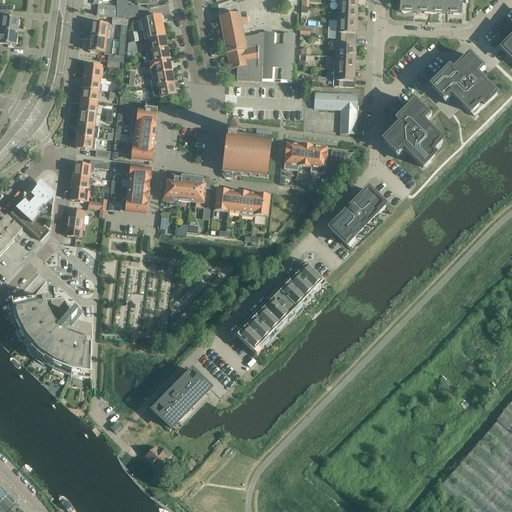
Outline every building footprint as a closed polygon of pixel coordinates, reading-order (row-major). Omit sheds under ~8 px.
[(337,0),(338,10),(357,10),(357,0),(337,0)] [(400,0),(400,12),(460,15),(461,1),(463,2),(463,0),(400,0)] [(128,12),(128,7),(116,7),(117,19),(138,18),(138,11),(128,12)] [(357,23),(357,10),(338,10),(337,22),(357,23)] [(19,20),(7,18),(7,12),(0,11),(0,31),(17,33),(19,20)] [(259,35),(256,36),(244,38),(241,26),(248,24),(246,14),(239,15),(239,14),(220,18),(227,55),(228,54),(231,70),(237,69),(236,81),(235,81),(235,82),(261,83),(261,80),(293,81),(293,82),(296,35),(259,33),(259,35)] [(164,37),(162,25),(160,17),(144,20),(148,40),(164,37)] [(128,27),(128,20),(113,18),(112,25),(128,27)] [(356,34),(357,23),(337,22),(336,40),(357,40),(357,34),(356,34)] [(107,40),(108,32),(112,32),(112,26),(109,25),(109,26),(92,24),(90,38),(107,40)] [(0,44),(16,47),(17,33),(0,31),(0,44)] [(137,32),(128,34),(130,43),(139,41),(137,32)] [(511,34),(511,35),(495,52),(507,63),(511,58),(511,34)] [(150,52),(167,49),(164,37),(148,40),(150,52)] [(105,54),(107,40),(90,38),(88,52),(105,54)] [(356,47),(357,40),(336,40),(335,58),(355,58),(356,47)] [(152,63),(169,60),(167,49),(150,52),(152,63)] [(107,62),(120,64),(123,64),(124,57),(108,55),(107,62)] [(462,105),(474,117),(496,95),(478,77),(481,74),(479,72),(482,69),(469,56),(459,67),(455,63),(449,70),(449,69),(431,87),(446,102),(453,96),(458,102),(457,103),(461,106),(462,105)] [(355,58),(335,58),(329,57),(329,69),(335,70),(355,70),(355,58)] [(150,76),(151,76),(155,75),(171,72),(169,60),(152,63),(148,64),(150,76)] [(119,70),(120,64),(107,62),(107,69),(119,70)] [(85,78),(100,80),(101,68),(86,66),(85,78)] [(354,82),(355,70),(335,70),(334,88),(354,89),(355,82),(354,82)] [(171,72),(155,75),(151,76),(152,80),(150,81),(151,88),(157,87),(173,83),(171,72)] [(98,91),(100,80),(85,78),(83,90),(98,91)] [(173,83),(157,87),(151,88),(154,100),(159,99),(176,96),(173,83)] [(97,103),(98,91),(83,90),(82,101),(97,103)] [(362,132),(363,101),(358,101),(358,96),(315,94),(314,110),(341,111),(340,134),(356,135),(356,132),(362,132)] [(95,115),(97,103),(82,101),(80,113),(95,115)] [(441,143),(423,125),(429,119),(427,117),(415,104),(397,122),(401,125),(402,126),(398,131),(395,133),(393,136),(391,139),(390,142),(388,146),(397,155),(400,152),(402,154),(405,151),(423,168),(435,157),(431,153),(435,149),(434,148),(439,142),(441,143)] [(156,126),(158,109),(145,108),(145,111),(133,110),(132,123),(156,126)] [(94,127),(95,115),(80,113),(79,125),(94,127)] [(156,126),(132,123),(131,123),(130,126),(129,136),(134,136),(155,139),(156,126)] [(92,139),(94,127),(79,125),(77,137),(92,139)] [(273,142),(273,140),(256,138),(245,137),(246,134),(237,133),(237,131),(237,128),(228,127),(225,146),(222,146),(220,161),(223,162),(222,173),(222,175),(225,179),(235,181),(235,177),(241,178),(241,175),(256,177),(268,179),(269,176),(264,176),(265,167),(268,167),(270,150),(267,150),(268,142),(273,142)] [(154,150),(155,139),(134,136),(133,147),(154,150)] [(96,139),(92,139),(77,137),(76,149),(94,151),(96,139)] [(297,172),(300,146),(286,145),(284,170),(297,172)] [(310,173),(313,148),(300,146),(297,172),(298,172),(298,167),(311,169),(310,173)] [(152,163),(154,150),(133,147),(131,160),(152,163)] [(324,175),(327,149),(313,148),(310,173),(324,175)] [(110,160),(111,153),(96,151),(96,158),(110,160)] [(108,171),(109,164),(90,162),(90,167),(75,165),(73,177),(89,179),(90,172),(94,173),(94,169),(108,171)] [(150,181),(151,169),(131,167),(129,179),(150,181)] [(212,190),(213,181),(172,176),(172,182),(168,181),(166,181),(164,202),(172,203),(173,203),(173,201),(203,204),(205,190),(212,190)] [(93,180),(89,179),(73,177),(72,189),(87,191),(88,185),(92,186),(93,180)] [(149,192),(150,181),(129,179),(128,190),(149,192)] [(20,206),(10,215),(41,242),(49,233),(45,229),(44,228),(43,227),(49,221),(49,220),(51,220),(51,221),(52,220),(51,220),(53,200),(44,191),(37,185),(24,200),(23,200),(23,201),(25,202),(23,204),(20,206)] [(86,203),(87,191),(72,189),(70,201),(86,203)] [(147,203),(149,192),(128,190),(127,201),(147,203)] [(228,213),(230,192),(217,191),(214,212),(228,213)] [(384,208),(385,207),(368,191),(330,230),(346,246),(347,245),(346,244),(352,238),(353,239),(364,228),(362,227),(366,223),(367,225),(378,214),(376,213),(383,206),(384,208)] [(241,215),(243,194),(230,192),(228,213),(241,215)] [(254,216),(257,195),(243,194),(241,215),(240,217),(254,219),(254,216)] [(268,218),(270,197),(257,195),(254,216),(268,218)] [(146,215),(147,203),(127,201),(122,200),(120,212),(146,215)] [(102,205),(101,205),(89,203),(88,210),(100,211),(101,211),(102,205)] [(82,239),(85,213),(69,211),(66,237),(82,239)] [(20,240),(18,238),(22,233),(8,220),(0,228),(0,257),(17,240),(19,241),(20,240)] [(304,264),(235,335),(234,335),(233,336),(233,337),(233,338),(234,339),(235,339),(236,339),(237,337),(254,354),(323,282),(307,266),(306,266),(307,265),(308,265),(308,264),(307,262),(306,262),(305,262),(305,263),(304,264)] [(81,316),(77,312),(73,308),(70,311),(69,311),(64,298),(9,304),(9,306),(13,324),(14,325),(22,341),(23,343),(35,357),(36,358),(51,368),(53,369),(70,376),(71,377),(89,379),(91,379),(92,323),(79,320),(78,319),(81,316)] [(189,374),(150,414),(168,433),(208,393),(189,374)] [(511,511),(511,401),(503,412),(503,413),(496,421),(497,422),(419,511),(511,511)] [(111,429),(115,433),(121,427),(117,423),(111,429)] [(159,444),(155,448),(145,458),(160,473),(170,461),(168,460),(172,456),(159,444)] [(180,460),(184,456),(178,451),(174,455),(180,460)] [(8,496),(0,503),(0,511),(7,511),(16,504),(8,496)]
